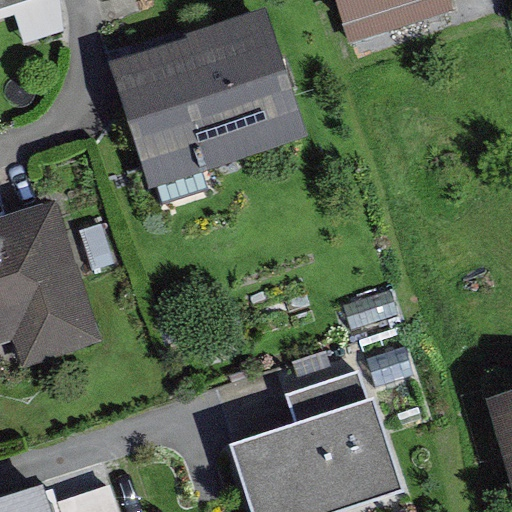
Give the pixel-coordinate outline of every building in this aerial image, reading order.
[(0,0),(0,37),(69,18),(63,0),(0,0)] [(460,0),(346,0),(361,47),(465,14),(460,0)] [(273,22),(121,68),(162,201),(313,155),(273,22)] [(66,204),(0,223),(0,359),(28,351),(35,374),(111,351),(66,204)] [(308,434),(244,454),(262,511),(366,511),(411,498),(371,374),(296,398),(308,434)] [(511,405),(499,409),(511,455),(511,405)] [(132,511),(125,488),(61,508),(62,511),(132,511)] [(56,491),(0,509),(0,511),(62,511),(61,508),(56,491)]
